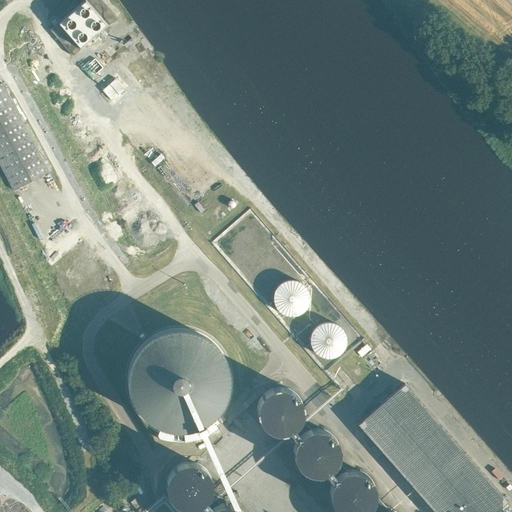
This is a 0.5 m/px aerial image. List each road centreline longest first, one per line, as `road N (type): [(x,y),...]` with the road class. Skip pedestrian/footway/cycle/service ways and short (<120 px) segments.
road 1 (unknown): [(415,511),(195,252)]
road 2 (unknown): [(195,252),(79,92),(35,0)]
road 3 (unknown): [(0,68),(128,295)]
road 4 (unknown): [(152,511),(159,503),(149,473),(100,365),(98,336),(128,295)]
